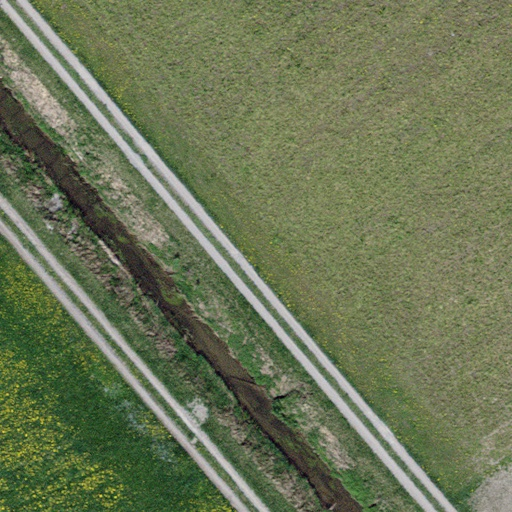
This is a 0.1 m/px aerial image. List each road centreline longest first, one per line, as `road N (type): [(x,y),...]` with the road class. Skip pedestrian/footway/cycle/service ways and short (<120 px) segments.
road 1 (track): [(11,0),(444,511)]
road 2 (track): [(258,511),(0,209)]
